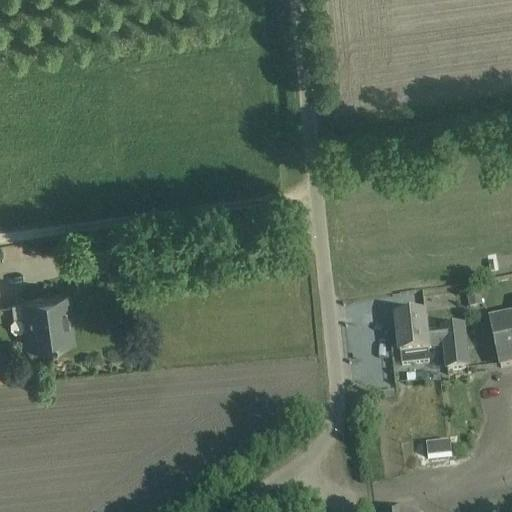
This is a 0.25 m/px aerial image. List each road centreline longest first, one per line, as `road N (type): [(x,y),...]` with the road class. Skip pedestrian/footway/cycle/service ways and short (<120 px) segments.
road 1 (unclassified): [(321,445),(336,400),(297,0)]
road 2 (track): [(317,196),(0,235)]
